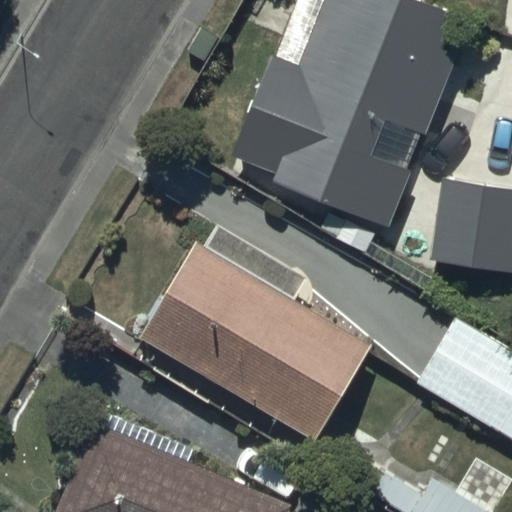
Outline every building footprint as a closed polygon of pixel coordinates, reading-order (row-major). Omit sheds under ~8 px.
[(293,0),(274,48),(268,45),(229,149),(271,163),(269,170),(391,218),(451,46),(444,43),(459,1),(455,0),(293,0)] [(511,180),(439,171),(430,253),(511,262),(511,180)] [(368,335),(198,232),(141,326),(312,428),(368,335)] [(511,344),(454,308),(416,369),(511,427),(511,344)] [(93,412),(50,511),(285,511),(292,496),(188,453),(192,443),(103,406),(99,415),(93,412)] [(405,511),(391,511),(377,504),(372,511),(488,511),(492,506),(431,470),(405,511)]
